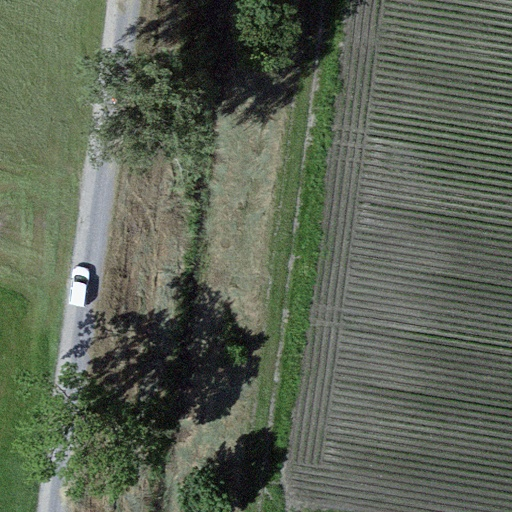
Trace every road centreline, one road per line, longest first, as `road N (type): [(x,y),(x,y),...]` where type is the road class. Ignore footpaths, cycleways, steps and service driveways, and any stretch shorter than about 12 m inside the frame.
road 1 (track): [(307,0),(238,511)]
road 2 (track): [(128,0),(64,511)]
